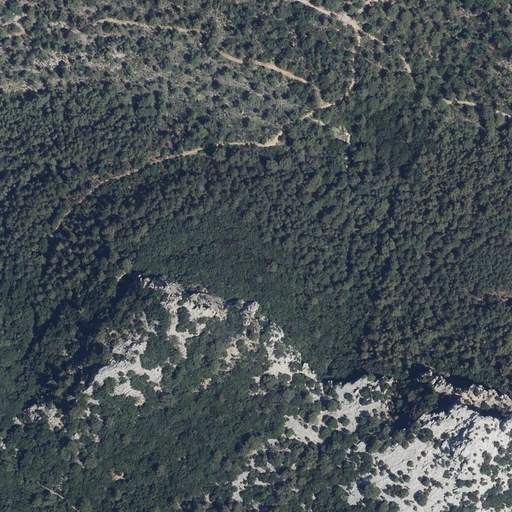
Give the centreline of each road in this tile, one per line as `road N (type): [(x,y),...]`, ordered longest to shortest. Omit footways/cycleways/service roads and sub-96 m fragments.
road 1 (track): [(0,364),(11,374),(33,330),(46,257),(77,201),(121,174),(222,142),(270,141),(353,88),(361,34)]
road 2 (track): [(293,0),(351,21),(402,55),(417,90),(433,102),(459,100),(511,118)]
road 3 (track): [(77,511),(35,483),(0,422)]
